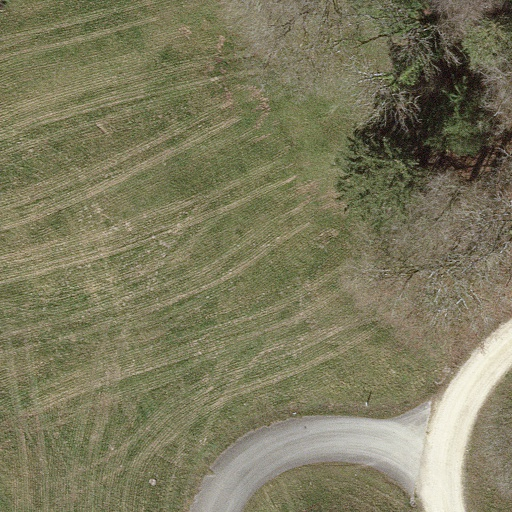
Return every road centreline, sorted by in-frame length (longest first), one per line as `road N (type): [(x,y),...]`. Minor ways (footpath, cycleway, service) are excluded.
road 1 (track): [(214,511),(232,479),(295,443),(447,453)]
road 2 (track): [(449,511),(454,423),(465,395),(511,341)]
